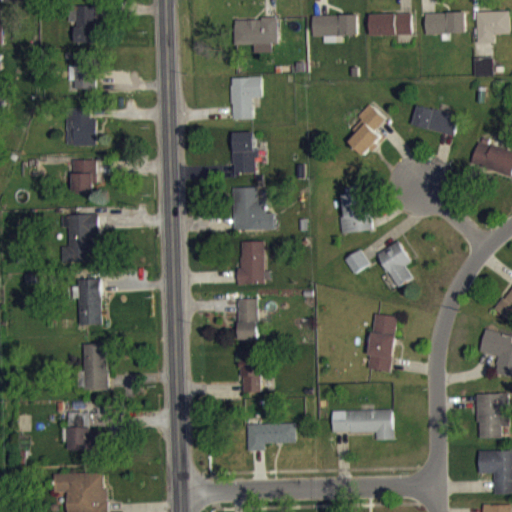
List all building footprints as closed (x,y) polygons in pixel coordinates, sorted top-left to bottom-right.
[(97,14),(69,15),(70,31),(76,31),(77,52),(98,52),(97,14)] [(511,43),(511,37),(511,21),(479,21),(479,52),(496,52),(496,43),(511,43)] [(427,22),(428,43),(468,43),(468,22),(427,22)] [(413,23),(372,23),(372,45),(414,44),(413,23)] [(360,44),(360,24),(315,25),(315,46),(326,45),(326,52),(341,51),(340,44),(360,44)] [(280,53),(279,28),(237,29),(237,54),(280,53)] [(70,89),(76,90),(76,98),(96,98),(97,62),(76,62),(76,75),(71,75),(70,89)] [(495,86),(495,67),(476,67),(476,86),(495,86)] [(234,129),(255,128),(255,107),(264,107),(264,86),(233,87),(234,129)] [(366,165),(384,146),(377,140),(388,128),(372,113),(360,125),(368,133),(351,151),(366,165)] [(414,134),(455,145),(460,125),(419,114),(414,134)] [(99,155),(99,128),(92,128),(92,117),(69,117),(69,155),(99,155)] [(235,141),(236,182),(258,182),(257,141),(235,141)] [(473,173),(511,185),(511,159),(481,149),(473,173)] [(98,169),(75,169),(75,204),(96,204),(95,193),(99,192),(98,169)] [(235,239),(278,239),(278,222),(268,222),(268,209),(259,209),(259,197),(235,197),(235,239)] [(344,243),(372,240),(368,201),(345,204),(347,226),(342,227),(344,243)] [(93,271),(93,244),(101,243),(100,223),(64,224),(64,237),(71,236),(71,256),(63,256),(63,272),(93,271)] [(241,251),(242,294),(267,293),(266,250),(241,251)] [(415,287),(407,275),(414,271),(399,250),(379,264),(401,296),(415,287)] [(347,269),(356,284),(372,274),(363,259),(347,269)] [(104,334),(103,288),(80,289),(81,335),(104,334)] [(511,329),(511,298),(498,320),(511,329)] [(240,308),(240,349),(260,349),(260,308),(240,308)] [(399,326),(376,323),(370,378),(393,380),(399,326)] [(481,361),(499,365),(496,377),(511,380),(511,344),(486,339),(481,361)] [(85,353),(86,380),(79,381),(79,398),(110,398),(109,353),(85,353)] [(262,359),(242,360),(243,401),(263,401),(262,359)] [(479,403),(479,448),(503,447),(503,435),(511,435),(510,402),(479,403)] [(335,442),(378,441),(378,449),(395,449),(395,419),(334,420),(335,442)] [(70,460),(107,460),(108,440),(91,440),(91,422),(71,421),(71,433),(70,433),(70,460)] [(249,433),(250,460),(268,460),(268,453),(298,452),(298,432),(249,433)] [(511,503),(511,459),(481,460),(481,483),(496,483),(496,504),(511,503)] [(56,483),(56,501),(69,501),(69,511),(108,511),(108,482),(56,483)]
